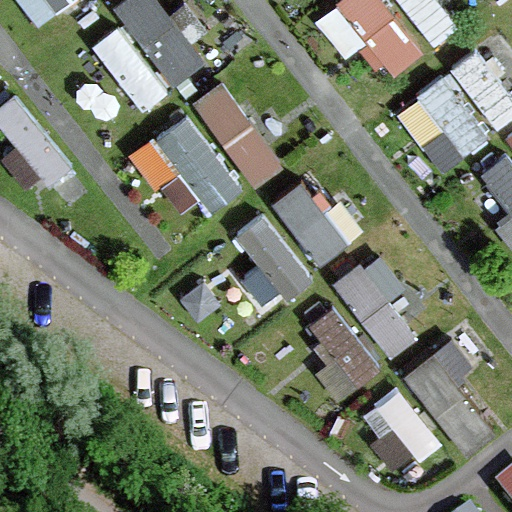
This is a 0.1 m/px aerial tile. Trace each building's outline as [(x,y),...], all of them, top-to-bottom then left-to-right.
[(123,0),(127,5),(97,28),(147,94),(211,46),(176,0),(123,0)] [(338,0),(398,64),(468,0),(338,0)] [(400,102),(452,159),(511,105),(511,61),(482,28),(400,102)] [(245,168),(303,142),(278,88),(249,101),(233,66),(204,79),(245,168)] [(23,77),(0,93),(0,95),(51,164),(74,146),(23,77)] [(193,96),(144,129),(198,208),(247,174),(193,96)] [(511,188),(511,202),(507,207),(511,214),(511,136),(511,135),(485,155),(511,188)] [(309,164),(279,182),(320,250),(350,233),(309,164)] [(272,195),(238,218),(261,253),(247,262),(270,296),(318,265),(272,195)] [(386,235),(342,262),(391,341),(419,324),(394,283),(410,273),(386,235)] [(337,342),(324,353),(346,381),(383,351),(335,291),(311,310),(337,342)] [(407,356),(434,392),(484,356),(458,319),(407,356)] [(366,391),(391,453),(438,435),(413,372),(366,391)] [(511,458),(495,474),(511,493),(511,458)] [(446,511),(489,511),(473,491),(446,511)]
